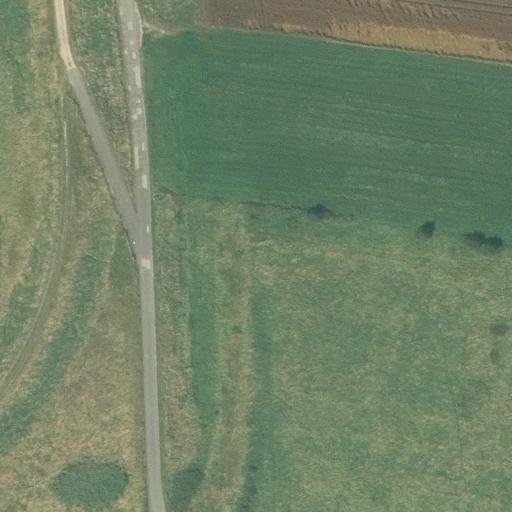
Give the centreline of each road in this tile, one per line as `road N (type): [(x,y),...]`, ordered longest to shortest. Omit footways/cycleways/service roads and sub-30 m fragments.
road 1 (track): [(158,511),(146,247)]
road 2 (track): [(146,247),(123,0)]
